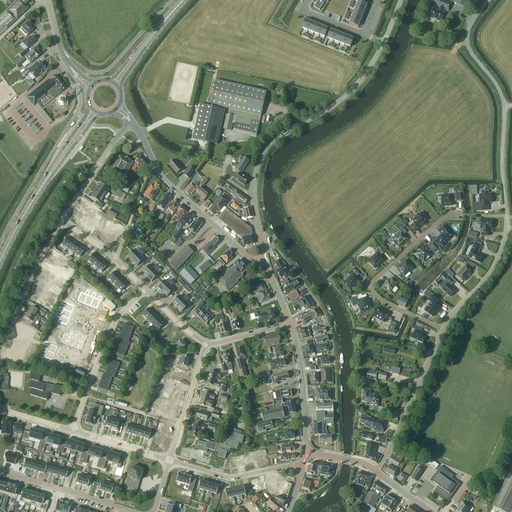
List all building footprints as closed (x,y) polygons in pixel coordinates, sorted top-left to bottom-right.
[(17,0),(6,11),(0,16),(0,35),(15,21),(28,9),(25,5),(30,0),(17,0)] [(317,0),(314,7),(319,10),(324,0),(317,0)] [(444,0),(431,0),(430,3),(440,7),(438,11),(433,9),(430,18),(441,22),(444,13),(443,13),(444,9),(448,11),(451,3),(444,0)] [(356,7),(365,10),(367,5),(359,1),(356,7)] [(356,7),(354,12),(363,16),(365,10),(356,7)] [(352,18),(360,22),(363,16),(354,12),(352,18)] [(447,28),(454,31),(459,20),(452,17),(447,28)] [(358,27),(360,22),(352,18),(349,24),(358,27)] [(308,31),(311,22),(305,20),(302,28),(308,31)] [(29,27),(31,25),(28,22),(22,28),(19,30),(26,37),(28,34),(28,35),(33,30),(29,27)] [(308,31),(313,33),(317,24),(311,22),(308,31)] [(319,35),(322,27),(317,24),(313,33),(319,35)] [(328,29),(322,27),(319,35),(325,37),(328,29)] [(328,38),(333,41),(337,32),(331,30),(328,38)] [(342,34),(337,32),(333,41),(339,43),(342,34)] [(342,34),(339,43),(345,45),(348,37),(342,34)] [(30,36),(22,43),(28,49),(35,42),(34,41),(36,40),(33,36),(31,38),(30,36)] [(350,47),(354,39),(348,37),(345,45),(350,47)] [(29,52),(24,57),(30,64),(41,55),(37,51),(39,50),(36,46),(29,52)] [(24,49),(18,55),(21,58),(27,52),(24,49)] [(22,57),(15,64),(18,68),(26,61),(22,57)] [(37,62),(28,70),(28,69),(22,74),(25,77),(31,72),(35,78),(40,74),(39,74),(42,72),(41,70),(45,67),(42,62),(40,64),(37,62)] [(54,78),(49,82),(47,80),(27,97),(33,105),(49,93),(53,98),(67,88),(57,76),(56,76),(55,75),(53,77),(54,78)] [(216,80),(211,105),(228,109),(223,129),(231,130),(233,123),(235,124),(233,131),(257,137),(260,122),(267,92),(216,80)] [(57,100),(57,104),(60,107),(63,107),(66,105),(67,101),(64,98),(60,98),(57,100)] [(200,104),(193,139),(217,144),(225,110),(200,104)] [(119,156),(111,171),(126,179),(129,172),(128,172),(133,163),(119,156)] [(243,157),(240,162),(238,165),(235,170),(242,174),(245,168),(250,161),(247,159),(243,157)] [(133,165),(130,170),(137,175),(140,172),(141,173),(144,169),(142,168),(146,164),(138,158),(135,163),(134,166),(133,165)] [(175,159),(169,164),(177,174),(183,169),(175,159)] [(190,167),(184,175),(189,178),(195,171),(190,167)] [(249,180),(240,173),(239,175),(236,173),(233,177),(236,179),(235,179),(244,186),(249,180)] [(208,180),(206,179),(200,186),(202,188),(208,180)] [(99,186),(95,192),(103,198),(104,198),(109,190),(100,183),(99,186)] [(147,191),(144,195),(152,200),(160,189),(158,188),(160,186),(156,183),(154,187),(151,185),(147,192),(147,191)] [(194,187),(191,184),(186,190),(187,191),(185,193),(189,195),(190,194),(191,195),(198,187),(196,185),(194,187)] [(199,188),(196,191),(205,199),(208,195),(199,188)] [(234,189),(231,193),(234,195),(232,197),(235,200),(235,199),(241,203),(241,204),(243,205),(245,205),(249,199),(241,194),(241,193),(237,190),(234,189)] [(117,190),(114,196),(119,199),(122,193),(117,190)] [(91,197),(96,201),(94,204),(101,209),(103,205),(100,203),(104,198),(103,198),(95,192),(91,197)] [(480,208),(476,208),(476,211),(488,210),(487,203),(492,202),(491,194),(488,194),(488,192),(482,192),(482,195),(480,195),(480,202),(480,208)] [(165,194),(157,205),(164,210),(171,199),(170,198),(171,196),(167,194),(166,195),(165,194)] [(456,201),(456,194),(452,194),(452,196),(447,196),(447,195),(442,196),(442,200),(443,206),(453,206),(452,201),(456,201)] [(221,195),(209,211),(213,215),(216,211),(217,212),(218,210),(220,211),(228,201),(221,195)] [(234,202),(231,207),(236,210),(236,209),(238,210),(239,210),(240,207),(240,206),(239,205),(240,204),(235,201),(234,199),(233,201),(234,202)] [(172,201),(168,206),(173,210),(172,211),(173,212),(178,205),(177,204),(178,203),(175,200),(174,202),(172,201)] [(84,204),(81,207),(82,208),(81,210),(91,216),(94,212),(99,216),(102,211),(95,206),(93,210),(84,204)] [(178,211),(173,217),(179,221),(184,215),(187,211),(180,205),(177,210),(178,211)] [(249,227),(239,218),(241,216),(228,206),(218,219),(241,237),(242,236),(242,238),(252,235),(250,227),(249,227)] [(244,218),(247,219),(253,217),(251,207),(243,209),(242,209),(243,211),(244,218)] [(89,223),(93,218),(91,216),(81,210),(77,216),(80,218),(81,217),(89,223)] [(187,213),(181,220),(178,224),(181,227),(185,222),(188,225),(191,221),(190,220),(194,216),(190,212),(188,214),(187,213)] [(423,226),(425,224),(424,223),(428,220),(421,213),(419,215),(418,214),(415,217),(416,218),(413,220),(415,223),(411,227),(415,232),(420,227),(422,225),(423,226)] [(95,231),(99,221),(94,219),(90,229),(95,231)] [(195,221),(189,228),(194,234),(199,228),(203,223),(197,219),(195,221)] [(481,221),(481,229),(482,229),(482,236),(489,236),(489,229),(492,229),(492,221),(481,221)] [(104,237),(110,228),(103,223),(97,233),(104,237)] [(441,236),(437,240),(438,240),(439,242),(442,245),(453,235),(445,226),(439,231),(441,233),(441,236)] [(407,232),(402,227),(399,230),(401,233),(392,241),(398,248),(407,239),(403,235),(407,232)] [(138,228),(134,232),(138,236),(142,232),(138,228)] [(121,234),(113,229),(111,233),(112,234),(108,240),(109,241),(108,241),(111,243),(112,243),(115,245),(120,239),(118,238),(121,234)] [(172,237),(175,241),(182,233),(178,230),(172,237)] [(252,235),(242,238),(244,246),(253,244),(253,242),(255,242),(253,235),(252,235)] [(67,237),(62,245),(68,249),(73,241),(67,237)] [(209,242),(202,250),(208,256),(215,248),(214,248),(221,242),(216,237),(210,243),(209,242)] [(73,241),(68,249),(74,253),(79,245),(73,241)] [(132,249),(137,245),(132,241),(128,245),(132,249)] [(419,251),(416,254),(418,256),(417,257),(420,260),(421,259),(424,262),(426,260),(427,261),(430,258),(429,257),(432,255),(429,252),(431,250),(434,252),(437,249),(431,243),(428,246),(426,249),(424,246),(421,249),(420,248),(418,250),(419,251)] [(446,252),(452,247),(448,243),(442,248),(446,252)] [(481,246),(475,243),(468,257),(480,263),(483,256),(478,254),(481,246)] [(79,245),(74,253),(80,257),(85,249),(79,245)] [(181,252),(170,264),(169,264),(177,271),(194,252),(187,246),(181,252)] [(378,254),(372,258),(371,258),(369,260),(369,261),(375,269),(384,260),(380,256),(383,253),(379,248),(375,251),(378,254)] [(132,262),(143,251),(141,249),(138,252),(135,250),(136,250),(135,249),(127,257),(128,257),(132,262)] [(143,251),(132,262),(137,266),(136,266),(137,267),(145,259),(144,259),(142,256),(145,253),(143,251)] [(222,257),(218,260),(223,266),(227,263),(233,258),(230,256),(232,254),(229,251),(222,257)] [(93,254),(88,260),(92,264),(98,258),(93,254)] [(98,258),(92,264),(97,268),(103,262),(98,258)] [(228,270),(217,279),(228,291),(239,281),(238,281),(243,276),(243,275),(248,270),(239,259),(233,265),(234,266),(229,271),(228,270)] [(280,260),(275,262),(279,270),(277,272),(281,278),(284,276),(285,278),(290,275),(288,273),(283,265),(280,260)] [(207,261),(199,268),(203,273),(211,266),(207,261)] [(413,268),(406,261),(397,269),(401,274),(399,276),(402,280),(405,278),(404,276),(413,268)] [(103,262),(97,268),(102,272),(108,266),(103,262)] [(147,277),(158,266),(156,264),(153,268),(150,265),(151,265),(150,264),(142,272),(143,273),(143,272),(147,277)] [(468,278),(471,274),(469,272),(472,269),(466,264),(463,268),(464,268),(457,276),(463,282),(467,277),(468,278)] [(158,266),(147,277),(152,281),(151,281),(152,282),(160,274),(159,274),(157,271),(160,268),(158,266)] [(188,266),(180,273),(191,285),(199,277),(188,266)] [(359,274),(354,268),(347,274),(351,277),(345,282),(351,288),(360,281),(356,277),(359,274)] [(42,276),(51,282),(55,276),(46,270),(42,276)] [(114,272),(108,278),(112,283),(115,280),(119,277),(114,272)] [(49,288),(52,282),(51,282),(42,276),(39,281),(49,288)] [(115,280),(112,283),(117,287),(119,285),(123,281),(119,277),(115,280)] [(390,281),(388,280),(383,287),(390,293),(397,283),(392,278),(390,281)] [(288,287),(284,290),(286,293),(293,289),(294,291),(301,286),(296,279),(291,282),(290,281),(286,284),(288,287)] [(450,297),(455,292),(450,287),(452,285),(447,279),(445,282),(447,284),(442,289),(450,297)] [(173,281),(171,280),(168,283),(165,280),(166,280),(165,280),(157,287),(158,288),(162,292),(173,281)] [(119,285),(117,287),(121,292),(127,286),(123,281),(119,285)] [(175,283),(173,281),(162,292),(167,297),(166,297),(167,297),(175,289),(174,289),(172,287),(175,283)] [(256,287),(252,289),(255,294),(266,289),(263,283),(258,285),(255,286),(256,287)] [(59,296),(63,290),(57,286),(53,292),(59,296)] [(35,293),(45,299),(48,294),(38,288),(35,293)] [(81,292),(77,301),(84,303),(84,302),(87,295),(88,295),(90,291),(87,290),(85,294),(81,292)] [(265,291),(257,295),(260,303),(270,298),(268,294),(267,295),(265,291)] [(288,297),(286,299),(288,302),(290,301),(291,303),(299,298),(296,291),(292,294),(291,293),(287,295),(288,297)] [(84,302),(84,303),(90,306),(91,305),(94,297),(94,298),(96,295),(96,294),(93,292),(91,297),(88,295),(87,295),(84,302)] [(31,299),(41,305),(45,299),(35,293),(31,299)] [(91,305),(90,306),(97,309),(100,300),(101,300),(102,296),(99,295),(97,299),(94,298),(94,297),(91,305)] [(177,307),(188,297),(186,295),(183,298),(180,295),(181,295),(180,295),(172,303),(173,303),(177,307)] [(307,296),(301,300),(301,299),(292,305),(296,311),(305,306),(306,305),(309,309),(310,309),(314,306),(307,296)] [(357,296),(350,299),(353,305),(356,304),(357,305),(359,305),(360,306),(359,306),(362,312),(367,310),(367,309),(371,308),(367,297),(358,301),(357,296)] [(438,312),(441,308),(437,305),(439,301),(432,296),(429,301),(431,303),(428,308),(427,307),(426,307),(424,309),(425,311),(425,312),(432,317),(437,311),(438,312)] [(181,312),(182,312),(190,305),(189,304),(187,302),(190,299),(188,297),(177,307),(182,312),(181,312)] [(408,301),(399,297),(396,304),(405,308),(408,301)] [(62,300),(60,303),(65,305),(63,308),(63,309),(70,312),(72,312),(74,306),(66,302),(62,300)] [(200,305),(194,311),(206,323),(213,317),(200,305)] [(59,306),(58,310),(62,311),(61,314),(61,315),(68,318),(69,319),(72,312),(70,312),(63,309),(63,308),(59,306)] [(32,307),(28,313),(40,320),(41,318),(38,316),(39,315),(36,313),(38,311),(32,307)] [(145,312),(143,315),(148,320),(155,313),(149,308),(145,312)] [(384,322),(389,314),(379,308),(374,316),(384,322)] [(257,312),(254,313),(255,318),(259,317),(261,323),(270,320),(270,322),(276,320),(273,309),(266,311),(267,312),(258,315),(257,312)] [(315,309),(311,311),(311,312),(300,319),(303,325),(312,321),(315,320),(315,319),(316,318),(316,319),(320,317),(316,309),(315,309)] [(28,313),(25,318),(33,323),(35,320),(39,322),(40,320),(28,313)] [(57,313),(55,316),(60,318),(58,321),(58,322),(67,325),(69,319),(68,318),(61,315),(61,314),(57,313)] [(155,313),(148,320),(153,325),(160,319),(155,313)] [(233,322),(231,322),(233,328),(234,328),(234,331),(240,329),(238,321),(237,321),(237,317),(232,319),(233,322)] [(160,319),(153,325),(159,330),(165,324),(160,319)] [(221,324),(219,325),(222,334),(229,332),(226,323),(225,320),(220,322),(221,324)] [(392,322),(389,329),(394,331),(397,324),(392,322)] [(121,331),(131,335),(134,328),(124,324),(121,331)] [(25,326),(21,331),(30,336),(33,331),(25,326)] [(325,334),(324,333),(326,333),(325,328),(323,329),(323,327),(320,328),(320,326),(317,327),(313,328),(314,332),(313,332),(315,337),(325,334)] [(416,330),(412,338),(423,343),(425,338),(422,336),(423,333),(421,333),(423,329),(415,326),(413,329),(416,330)] [(308,327),(300,329),(303,339),(312,337),(311,331),(309,331),(308,327)] [(175,335),(169,329),(164,334),(161,336),(164,339),(167,337),(170,340),(175,335)] [(21,331),(18,336),(27,341),(30,336),(21,331)] [(65,333),(61,342),(68,344),(68,343),(71,336),(72,336),(74,332),(71,331),(69,335),(65,333)] [(128,342),(131,335),(121,331),(119,338),(120,339),(128,342)] [(68,343),(68,344),(74,347),(74,346),(77,339),(78,339),(80,335),(77,333),(75,338),(72,336),(71,336),(68,343)] [(278,335),(263,338),(265,347),(280,344),(279,341),(281,341),(280,336),(278,337),(278,335)] [(325,335),(314,338),(316,345),(327,343),(326,341),(328,341),(327,336),(325,337),(325,335)] [(18,336),(15,341),(23,346),(27,341),(18,336)] [(74,346),(74,347),(81,350),(84,341),(86,337),(83,336),(81,340),(78,339),(77,339),(74,346)] [(117,346),(127,350),(130,342),(128,342),(120,339),(117,346)] [(182,339),(175,346),(178,349),(180,347),(183,349),(188,345),(182,339)] [(45,341),(44,344),(48,346),(48,347),(47,349),(47,350),(54,353),(55,353),(58,347),(49,343),(50,343),(45,341)] [(306,351),(305,351),(307,356),(315,353),(312,341),(308,342),(309,345),(305,346),(306,351)] [(328,344),(316,346),(318,354),(325,352),(329,351),(328,344)] [(124,357),(127,350),(117,346),(114,353),(124,357)] [(384,346),(383,353),(394,355),(395,348),(384,346)] [(43,347),(42,350),(46,352),(45,355),(44,356),(51,359),(53,360),(55,353),(54,353),(47,350),(47,349),(43,347)] [(240,360),(235,361),(240,378),(247,376),(243,359),(245,359),(245,355),(243,347),(236,349),(238,357),(239,357),(240,360)] [(272,348),(268,349),(269,354),(274,353),(275,358),(284,356),(283,351),(282,352),(281,347),(272,349),(272,348)] [(226,361),(227,364),(223,365),(224,372),(233,370),(230,360),(231,360),(229,351),(223,352),(224,357),(223,357),(224,360),(225,360),(225,361),(226,361)] [(40,353),(39,357),(43,358),(42,362),(42,363),(50,366),(53,360),(51,359),(44,356),(45,355),(40,353)] [(190,365),(188,365),(190,360),(188,359),(189,355),(184,354),(179,354),(176,364),(180,365),(179,366),(187,368),(188,367),(189,368),(190,365)] [(318,364),(317,364),(318,367),(321,365),(330,364),(329,358),(324,358),(324,356),(317,357),(318,364)] [(277,360),(270,361),(272,370),(277,369),(281,368),(281,367),(286,366),(285,359),(279,361),(279,360),(277,360)] [(107,367),(117,371),(120,364),(110,360),(107,367)] [(114,378),(117,371),(107,367),(105,374),(113,377),(112,377),(114,378)] [(174,373),(172,379),(183,382),(186,374),(179,372),(180,369),(172,367),(171,372),(174,373)] [(76,368),(73,373),(84,378),(86,373),(76,368)] [(318,374),(311,374),(312,384),(319,383),(319,382),(322,382),(322,383),(331,383),(330,369),(321,369),(321,375),(318,375),(318,374)] [(41,373),(32,370),(29,380),(31,380),(29,388),(32,389),(30,395),(47,400),(49,393),(59,396),(62,387),(54,385),(54,386),(45,383),(45,384),(39,382),(41,373)] [(221,374),(210,371),(208,377),(219,380),(221,374)] [(368,371),(367,379),(376,380),(377,376),(379,376),(378,379),(386,380),(387,374),(381,373),(381,372),(372,371),(372,372),(368,371)] [(100,381),(110,384),(112,377),(113,377),(105,374),(103,373),(100,381)] [(271,376),(272,376),(264,378),(266,385),(270,384),(269,380),(272,380),(274,385),(278,384),(278,382),(284,381),(283,380),(289,379),(288,373),(282,374),(282,373),(271,376)] [(220,386),(217,386),(219,380),(208,377),(206,383),(212,385),(211,388),(219,391),(220,386)] [(97,388),(107,392),(110,384),(100,381),(97,388)] [(228,387),(226,386),(227,383),(222,382),(220,391),(227,392),(228,387)] [(181,388),(171,384),(170,388),(166,386),(165,389),(167,390),(180,394),(181,388)] [(324,386),(317,386),(317,389),(317,400),(322,400),(324,400),(331,400),(331,390),(324,390),(324,386)] [(178,400),(180,394),(167,390),(165,397),(169,399),(170,397),(177,400),(178,400)] [(207,390),(206,393),(203,392),(201,398),(211,402),(213,396),(216,397),(217,393),(207,390)] [(273,400),(265,401),(265,406),(274,405),(283,403),(282,398),(292,397),(291,390),(280,392),(280,391),(275,392),(276,399),(273,400)] [(364,390),(362,402),(370,403),(369,405),(378,406),(380,394),(370,393),(370,391),(364,390)] [(201,398),(199,405),(216,410),(217,407),(215,406),(216,403),(211,402),(201,398)] [(175,404),(168,402),(168,401),(164,400),(162,407),(174,411),(176,405),(175,404)] [(287,403),(284,403),(285,407),(288,407),(289,414),(296,413),(294,401),(287,402),(287,403)] [(89,412),(85,423),(93,425),(95,418),(96,415),(101,416),(103,407),(94,404),(92,410),(89,410),(89,412)] [(316,405),(317,413),(317,423),(322,423),(322,424),(333,424),(333,415),(333,404),(316,405)] [(164,415),(172,417),(174,411),(162,407),(160,415),(164,416),(164,415)] [(379,407),(377,412),(397,417),(397,415),(390,413),(391,410),(379,407)] [(264,420),(264,422),(256,424),(256,425),(253,426),(254,431),(258,430),(259,434),(267,432),(267,429),(273,428),(272,420),(285,417),(283,408),(263,413),(262,413),(263,415),(262,415),(263,420),(264,420)] [(198,411),(196,419),(207,422),(210,414),(198,411)] [(215,413),(213,418),(224,422),(225,416),(215,413)] [(107,418),(105,426),(109,427),(111,428),(114,416),(112,415),(111,419),(107,418)] [(114,416),(111,428),(115,429),(117,430),(119,421),(115,420),(116,416),(114,416)] [(370,417),(366,416),(366,419),(361,418),(360,423),(365,424),(364,427),(365,427),(369,428),(368,429),(372,430),(371,430),(383,433),(385,422),(370,419),(370,417)] [(430,417),(415,444),(431,453),(439,437),(442,432),(445,425),(430,417)] [(442,432),(439,437),(460,448),(462,443),(458,441),(467,424),(456,418),(447,435),(442,432)] [(2,422),(2,428),(21,431),(21,425),(15,424),(14,426),(10,426),(11,423),(9,423),(2,422)] [(195,423),(192,433),(199,435),(201,431),(206,432),(207,427),(195,423)] [(128,424),(125,432),(126,433),(131,434),(134,426),(128,424)] [(322,425),(314,426),(314,435),(322,435),(322,425)] [(134,426),(131,434),(132,434),(137,436),(140,428),(134,426)] [(223,444),(219,443),(219,445),(207,441),(207,443),(197,440),(194,449),(207,452),(208,449),(215,451),(219,452),(218,457),(224,459),(224,458),(225,459),(227,452),(229,453),(230,448),(237,450),(239,445),(239,443),(242,444),(244,438),(244,436),(241,435),(242,431),(236,430),(236,429),(230,427),(228,436),(226,436),(223,444)] [(140,428),(137,436),(138,436),(143,438),(145,429),(140,428)] [(460,448),(452,461),(468,470),(486,436),(470,428),(462,443),(460,448)] [(24,431),(22,439),(33,443),(37,431),(31,429),(30,433),(24,431)] [(145,429),(143,438),(144,438),(149,439),(151,431),(145,429)] [(284,432),(277,433),(278,439),(285,438),(285,440),(290,439),(290,438),(295,437),(294,429),(284,431),(284,432)] [(156,437),(154,444),(163,446),(165,440),(163,439),(165,433),(158,430),(156,437)] [(37,431),(33,443),(39,444),(38,450),(41,451),(42,447),(44,439),(41,438),(43,433),(37,431)] [(373,437),(373,435),(373,434),(370,433),(370,435),(361,433),(359,437),(365,438),(364,439),(372,441),(373,437)] [(44,439),(42,447),(45,448),(47,443),(52,445),(55,436),(49,435),(48,438),(45,437),(44,439)] [(52,445),(51,448),(57,449),(55,455),(59,456),(60,453),(62,445),(59,444),(61,438),(55,436),(52,445)] [(62,445),(60,453),(63,454),(64,449),(70,450),(73,442),(67,440),(65,446),(62,445)] [(73,442),(70,450),(73,451),(72,455),(75,456),(76,452),(79,443),(73,442)] [(364,458),(376,463),(379,455),(374,453),(377,446),(368,442),(365,452),(367,453),(364,458)] [(79,443),(76,452),(82,454),(80,459),(83,460),(86,452),(83,451),(85,445),(79,443)] [(83,460),(82,463),(86,464),(88,456),(94,457),(96,449),(90,447),(89,453),(86,452),(83,460)] [(96,449),(94,457),(99,459),(96,467),(100,468),(104,457),(101,457),(102,451),(96,449)] [(104,457),(100,468),(104,469),(106,461),(112,463),(114,454),(108,452),(106,458),(104,457)] [(252,464),(252,466),(258,465),(258,463),(258,460),(266,458),(264,452),(257,453),(256,452),(249,453),(252,464)] [(6,453),(4,457),(6,462),(15,465),(18,454),(13,453),(13,455),(6,453)] [(403,459),(393,453),(387,463),(390,464),(390,465),(389,465),(385,473),(390,475),(396,465),(398,467),(400,464),(403,466),(404,464),(401,462),(403,459)] [(114,454),(112,463),(117,465),(116,468),(120,469),(122,461),(119,460),(120,456),(114,454)] [(26,458),(23,467),(30,469),(34,457),(32,456),(31,460),(26,458)] [(237,457),(230,458),(232,466),(229,466),(230,470),(232,470),(232,472),(238,471),(237,464),(242,463),(241,456),(237,457)] [(34,457),(30,469),(38,472),(41,463),(35,461),(36,457),(34,457)] [(47,465),(45,472),(52,474),(54,465),(50,463),(51,460),(49,459),(48,461),(47,465)] [(41,463),(38,472),(45,474),(45,472),(47,465),(48,461),(46,460),(45,464),(41,463)] [(54,465),(52,474),(58,476),(62,463),(60,463),(59,466),(54,465)] [(62,463),(58,476),(66,478),(69,469),(63,468),(64,464),(62,463)] [(320,466),(319,472),(319,474),(332,477),(333,470),(330,470),(330,468),(328,468),(328,465),(321,463),(320,466)] [(319,472),(320,466),(317,465),(311,464),(311,466),(308,466),(307,474),(312,475),(313,472),(315,473),(316,471),(319,472)] [(396,465),(390,475),(394,478),(399,470),(401,471),(404,466),(403,466),(400,464),(398,467),(396,465)] [(511,511),(511,466),(493,507),(503,511),(511,511)] [(128,476),(128,477),(125,487),(124,487),(123,493),(135,496),(140,479),(141,479),(143,473),(141,469),(133,467),(130,469),(128,475),(128,476)] [(452,479),(454,476),(441,467),(436,473),(439,474),(437,476),(435,474),(430,480),(438,486),(433,493),(447,503),(460,484),(452,479)] [(418,468),(411,477),(416,481),(423,471),(418,468)] [(78,475),(75,483),(76,483),(81,485),(85,473),(83,472),(82,476),(78,475)] [(85,473),(81,485),(82,485),(88,487),(90,478),(86,477),(87,473),(85,473)] [(177,479),(177,481),(190,485),(187,492),(192,493),(194,486),(190,485),(192,477),(188,476),(179,473),(177,479)] [(358,473),(354,484),(368,489),(373,478),(358,473)] [(408,477),(402,474),(398,481),(404,484),(408,477)] [(275,475),(274,478),(275,478),(274,479),(269,480),(270,484),(279,486),(282,478),(275,475)] [(101,482),(99,490),(105,492),(109,480),(106,479),(105,483),(101,482)] [(257,479),(251,480),(253,491),(267,488),(266,484),(259,486),(257,479)] [(109,480),(105,492),(111,494),(113,486),(114,486),(110,484),(111,481),(109,480)] [(304,480),(302,488),(310,491),(312,482),(304,480)] [(201,481),(199,489),(203,490),(201,494),(204,495),(205,491),(207,483),(201,481)] [(283,482),(279,496),(287,499),(292,485),(292,484),(283,482)] [(359,511),(374,511),(376,510),(373,508),(380,495),(382,497),(386,490),(375,482),(372,488),(373,489),(371,492),(369,492),(368,492),(363,503),(359,511)] [(207,483),(205,491),(208,492),(207,496),(209,496),(213,484),(207,483)] [(4,492),(3,495),(6,496),(5,498),(4,501),(7,502),(8,498),(8,497),(11,486),(12,485),(8,484),(6,484),(4,492)] [(213,484),(209,496),(212,497),(213,493),(217,494),(219,486),(213,484)] [(11,486),(8,497),(12,498),(12,500),(11,503),(15,504),(16,502),(16,501),(18,495),(15,494),(17,487),(12,485),(11,486)] [(244,486),(238,488),(241,500),(243,499),(242,495),(246,495),(244,486)] [(238,488),(232,489),(234,497),(237,496),(238,500),(241,500),(238,488)] [(232,489),(226,490),(228,499),(232,498),(232,502),(235,501),(234,497),(232,489)] [(20,498),(19,502),(25,503),(28,491),(23,490),(20,498)] [(25,503),(30,505),(34,493),(28,491),(25,503)] [(30,505),(35,507),(36,503),(39,494),(34,493),(30,505)] [(35,507),(46,511),(49,501),(44,500),(45,496),(44,496),(39,494),(36,503),(35,507)] [(386,495),(381,504),(392,510),(397,502),(386,495)] [(283,503),(284,503),(285,503),(286,500),(277,497),(275,501),(283,507),(282,506),(283,503)] [(271,498),(266,504),(274,511),(276,509),(277,510),(280,507),(271,498)] [(58,500),(55,510),(59,511),(61,511),(65,502),(58,500)] [(469,511),(472,508),(463,501),(455,511),(469,511)] [(68,511),(71,504),(65,502),(61,511),(68,511)] [(168,505),(166,511),(167,511),(177,511),(178,509),(180,509),(181,505),(173,503),(172,506),(168,505)]
